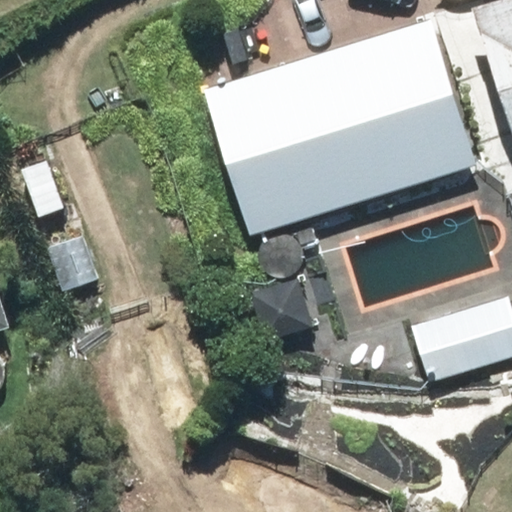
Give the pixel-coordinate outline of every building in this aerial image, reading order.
[(511,0),(461,0),(453,3),(499,151),(511,146),(511,0)] [(215,88),(193,95),(235,236),(467,167),(423,15),(279,57),(269,23),(202,43),(215,88)] [(349,338),(312,245),(302,248),(293,225),(241,245),(254,280),(232,289),(264,371),(349,338)] [(84,234),(41,250),(56,290),(98,275),(84,234)] [(511,329),(503,300),(406,331),(422,383),(511,354),(511,329)]
